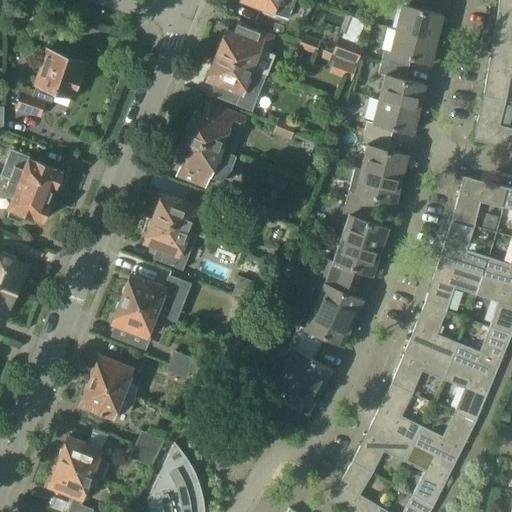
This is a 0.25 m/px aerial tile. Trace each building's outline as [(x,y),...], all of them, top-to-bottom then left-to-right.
[(241,0),(241,1),(286,18),(293,0),(241,0)] [(423,9),(425,0),(396,0),(396,2),(402,4),(397,28),(436,38),(442,14),(423,9)] [(511,0),(498,0),(498,9),(511,11),(511,0)] [(490,52),(511,56),(511,11),(498,9),(490,52)] [(350,15),(342,36),(357,41),(365,21),(350,15)] [(217,52),(217,54),(260,71),(274,35),(238,21),(234,31),(227,28),(221,42),(217,43),(215,48),(217,52)] [(384,50),(381,61),(408,68),(411,58),(430,62),(436,38),(397,28),(391,52),(384,50)] [(303,33),(297,48),(307,52),(312,37),(303,33)] [(336,54),(355,62),(357,63),(363,43),(357,41),(342,36),(339,35),(332,53),(336,54)] [(312,37),(307,52),(315,55),(318,47),(321,40),(312,37)] [(74,96),(86,63),(47,49),(33,90),(23,87),(16,107),(39,115),(44,100),(51,102),(55,90),(74,96)] [(483,96),(506,101),(510,76),(511,76),(511,56),(490,52),(483,96)] [(259,72),(260,71),(217,54),(215,58),(211,59),(209,64),(211,68),(206,80),(214,83),(210,94),(236,103),(240,93),(249,97),(259,72)] [(354,65),(355,62),(336,54),(329,72),(350,80),(356,66),(354,65)] [(408,68),(381,61),(378,72),(385,74),(379,97),(419,107),(425,84),(405,79),(408,68)] [(511,148),(511,127),(500,125),(506,101),(483,96),(472,139),(511,148)] [(413,132),(419,107),(379,97),(373,122),(367,120),(365,127),(364,130),(391,137),(393,127),(413,132)] [(185,132),(185,135),(229,152),(244,115),(206,101),(202,112),(194,109),(189,123),(186,124),(184,130),(185,132)] [(273,132),(282,135),(288,120),(279,117),(273,132)] [(293,130),(295,123),(288,120),(282,135),(290,138),(291,135),(306,142),(309,136),(293,130)] [(295,123),(293,130),(309,136),(312,130),(295,123)] [(391,137),(364,130),(365,127),(357,125),(355,133),(363,135),(361,142),(368,144),(362,168),(401,178),(407,154),(388,149),(391,137)] [(218,179),(229,152),(185,135),(183,138),(180,140),(178,144),(180,148),(177,155),(183,157),(176,175),(205,186),(209,175),(218,179)] [(0,175),(9,179),(9,178),(52,196),(62,171),(29,158),(30,156),(11,148),(0,175)] [(349,190),(347,200),(373,208),(376,197),(395,202),(401,178),(362,168),(356,192),(349,190)] [(502,207),(507,187),(463,176),(452,219),(474,226),(480,201),(502,207)] [(52,196),(9,178),(9,179),(3,193),(12,196),(8,207),(11,208),(8,216),(20,221),(23,213),(42,221),(52,196)] [(511,187),(507,187),(502,207),(511,209),(511,187)] [(154,213),(153,216),(197,232),(205,236),(218,202),(202,196),(198,205),(163,191),(158,204),(155,206),(153,211),(154,213)] [(255,216),(260,203),(251,200),(246,213),(255,216)] [(369,220),(373,208),(347,200),(346,201),(343,212),(349,214),(341,237),(380,250),(388,227),(369,220)] [(268,206),(260,203),(255,216),(263,219),(268,206)] [(482,225),(494,229),(498,216),(486,213),(482,225)] [(187,260),(197,232),(153,216),(152,220),(149,221),(147,226),(148,230),(143,242),(157,248),(153,258),(183,269),(187,260)] [(438,261),(482,275),(488,256),(467,249),(474,226),(452,219),(438,261)] [(302,224),(298,236),(307,239),(312,227),(302,224)] [(0,283),(11,288),(21,262),(0,253),(0,230),(0,283)] [(372,274),(380,250),(341,237),(333,261),(327,258),(323,269),(348,279),(359,283),(359,282),(360,278),(354,275),(356,271),(360,270),(372,274)] [(488,256),(482,275),(511,285),(511,257),(510,263),(488,256)] [(425,302),(447,310),(454,287),(476,294),(482,275),(438,261),(425,302)] [(344,290),(348,279),(323,269),(318,280),(325,282),(315,305),(352,321),(362,298),(344,290)] [(121,297),(168,315),(178,291),(184,294),(189,282),(168,274),(164,284),(134,273),(130,282),(127,281),(121,297)] [(232,292),(257,302),(264,285),(239,275),(232,292)] [(511,285),(482,275),(476,294),(498,301),(489,326),(511,334),(511,332),(511,285)] [(0,313),(0,314),(11,288),(0,283),(0,313)] [(168,316),(168,315),(121,297),(115,314),(118,315),(114,325),(115,325),(111,335),(141,346),(149,326),(159,330),(165,315),(168,316)] [(450,361),(458,342),(437,333),(447,310),(425,302),(408,343),(450,361)] [(342,344),(352,321),(315,305),(305,328),(298,325),(294,335),(318,347),(324,336),(342,344)] [(511,334),(489,326),(479,351),(458,342),(450,361),(493,379),(511,334)] [(318,347),(294,335),(288,345),(295,348),(283,370),(319,390),(331,368),(313,358),(318,347)] [(408,343),(391,383),(412,393),(422,370),(443,378),(450,361),(408,343)] [(190,371),(192,372),(195,373),(196,371),(200,360),(174,351),(169,364),(190,371)] [(90,376),(89,379),(135,397),(144,370),(100,353),(94,366),(90,367),(88,372),(90,376)] [(454,411),(475,421),(493,379),(450,361),(443,378),(464,387),(454,411)] [(187,378),(190,371),(169,364),(167,370),(187,378)] [(307,412),(319,390),(283,370),(271,392),(265,388),(260,398),(284,412),(289,402),(307,412)] [(129,413),(135,397),(89,379),(88,382),(84,382),(82,388),(84,392),(79,404),(114,418),(117,409),(129,413)] [(391,383),(371,422),(412,442),(421,425),(401,415),(412,393),(391,383)] [(442,435),(421,425),(412,442),(454,463),(475,421),(454,411),(442,435)] [(501,413),(499,420),(508,422),(510,415),(501,413)] [(352,461),(372,472),(383,450),(403,460),(412,442),(371,422),(352,461)] [(157,452),(164,438),(141,429),(135,443),(157,452)] [(59,457),(58,460),(91,473),(101,477),(108,460),(98,456),(101,447),(68,434),(63,447),(60,448),(57,454),(59,457)] [(176,442),(174,441),(147,498),(149,510),(150,511),(149,511),(204,511),(204,499),(201,486),(196,473),(190,461),(183,450),(181,449),(176,442)] [(412,442),(403,460),(424,470),(412,494),(433,506),(454,463),(412,442)] [(151,465),(157,452),(135,443),(129,457),(151,465)] [(81,499),(91,473),(58,460),(56,463),(53,465),(51,470),(52,473),(47,486),(72,496),(66,511),(68,511),(90,511),(92,509),(79,503),(81,499)] [(350,511),(374,511),(379,505),(360,494),(372,472),(352,461),(329,500),(350,511)] [(429,511),(433,506),(412,494),(401,511),(390,511),(379,505),(374,511),(429,511)]
